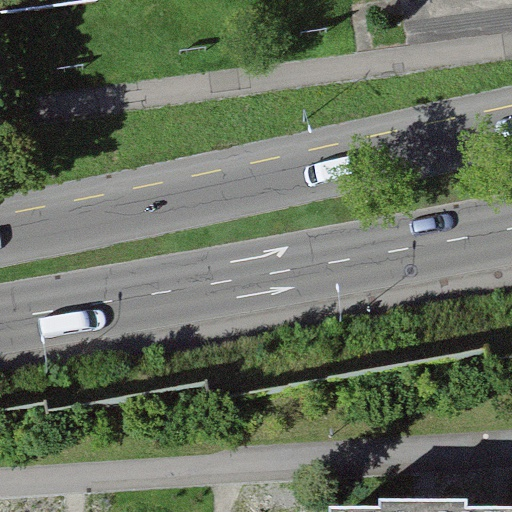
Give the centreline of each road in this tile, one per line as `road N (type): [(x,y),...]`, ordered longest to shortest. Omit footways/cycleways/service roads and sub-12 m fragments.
road 1 (primary): [(511,136),(0,238)]
road 2 (primary): [(0,321),(511,231)]
